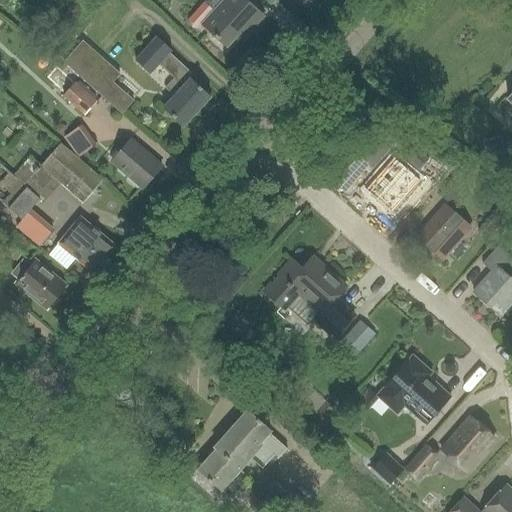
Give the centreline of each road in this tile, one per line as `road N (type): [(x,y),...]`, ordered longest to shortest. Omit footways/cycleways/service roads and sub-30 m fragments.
road 1 (secondary): [(0,456),(262,145)]
road 2 (residential): [(511,398),(495,353),(262,145)]
road 3 (secondary): [(262,145),(388,0)]
